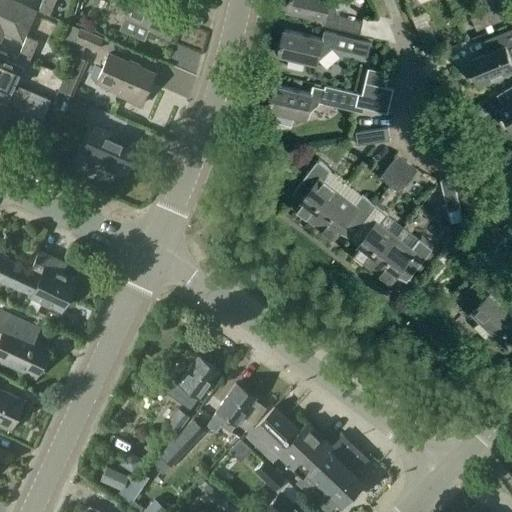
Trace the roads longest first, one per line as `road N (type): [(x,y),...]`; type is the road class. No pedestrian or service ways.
road 1 (unclassified): [(448,471),(151,250)]
road 2 (tertiary): [(32,511),(151,250)]
road 3 (tertiary): [(151,250),(216,101),(240,0)]
road 4 (residential): [(397,21),(413,136),(511,215)]
road 5 (unclassified): [(151,250),(0,184)]
